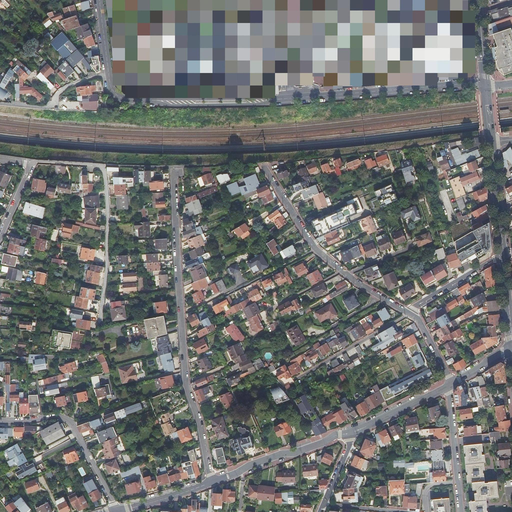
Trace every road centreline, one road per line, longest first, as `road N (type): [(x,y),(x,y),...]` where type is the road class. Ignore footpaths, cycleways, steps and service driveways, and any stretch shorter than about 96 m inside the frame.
road 1 (residential): [(485,84),(160,106),(118,101),(107,72)]
road 2 (residential): [(175,166),(182,386),(211,482)]
road 3 (residential): [(0,421),(53,416),(70,423),(117,510)]
road 4 (residential): [(211,482),(353,435)]
road 5 (residential): [(295,378),(407,312)]
road 6 (residential): [(448,384),(460,511)]
